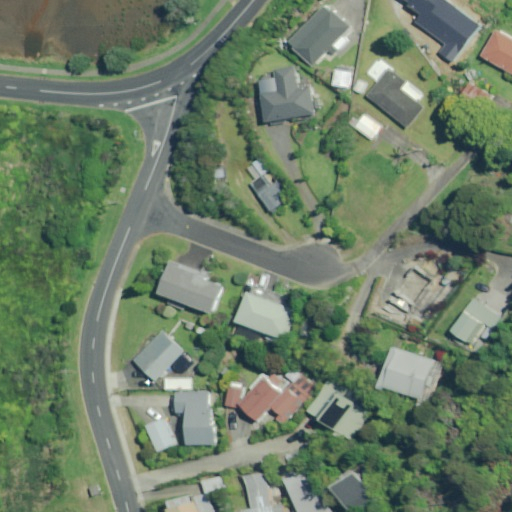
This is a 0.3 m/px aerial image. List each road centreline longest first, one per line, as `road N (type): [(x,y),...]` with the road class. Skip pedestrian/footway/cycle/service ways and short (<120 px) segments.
road 1 (residential): [(127,511),(91,387),(109,269),(141,207)]
road 2 (residential): [(323,267),(293,266),(141,207)]
road 3 (residential): [(0,88),(133,92),(174,79)]
road 4 (unknown): [(323,267),(378,237),(452,156)]
road 5 (residential): [(141,207),(174,79)]
